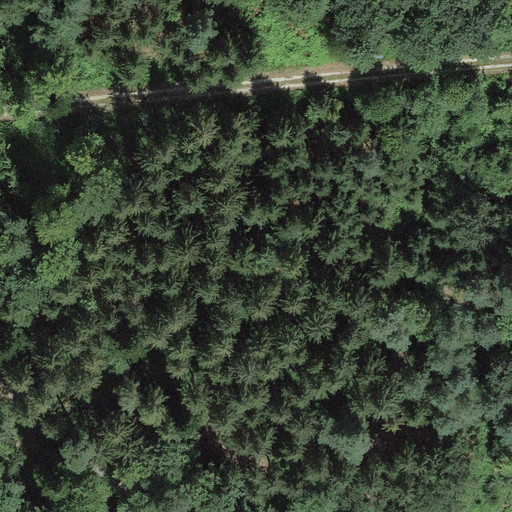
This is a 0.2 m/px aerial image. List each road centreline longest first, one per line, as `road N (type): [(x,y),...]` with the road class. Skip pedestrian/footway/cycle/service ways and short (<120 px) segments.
road 1 (track): [(511,62),(0,112)]
road 2 (track): [(0,384),(151,511)]
